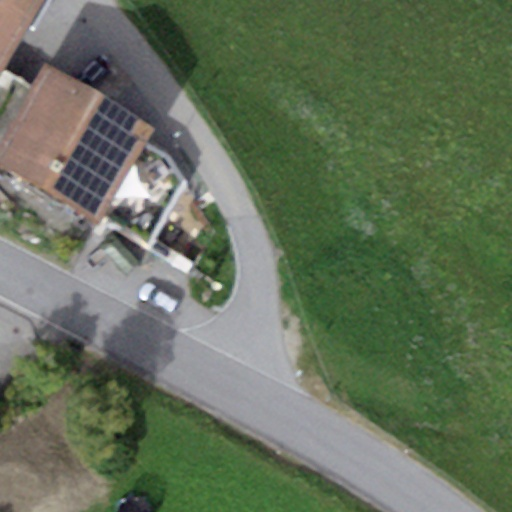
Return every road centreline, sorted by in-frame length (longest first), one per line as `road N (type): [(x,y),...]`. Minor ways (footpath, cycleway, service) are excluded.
road 1 (residential): [(219,375),(254,297),(216,169),(91,0)]
road 2 (unclassified): [(437,511),(219,375)]
road 3 (unclassified): [(219,375),(0,269)]
